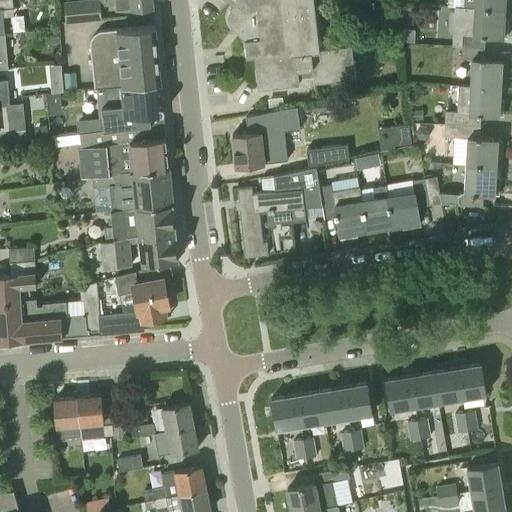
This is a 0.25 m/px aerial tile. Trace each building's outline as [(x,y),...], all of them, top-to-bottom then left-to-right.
[(0,0),(0,33),(4,33),(3,16),(3,7),(13,7),(12,0),(0,0)] [(153,0),(64,0),(67,22),(102,20),(101,5),(115,4),(115,9),(154,6),(153,0)] [(299,84),(298,77),(313,75),(314,82),(355,77),(351,45),(319,49),(313,0),(239,0),(241,9),(234,9),(227,10),(228,28),(234,27),(242,26),(243,32),(246,58),(254,57),(258,89),(299,84)] [(464,0),(464,7),(475,7),(475,8),(504,9),(504,0),(464,0)] [(503,35),(504,9),(475,8),(473,34),(461,33),(461,46),(484,47),(485,35),(507,36),(507,35),(503,35)] [(120,53),(158,50),(156,25),(118,28),(120,53)] [(158,50),(120,53),(118,28),(103,30),(100,30),(97,31),(95,33),(94,35),(92,37),(91,40),(90,42),(90,45),(95,88),(96,88),(122,85),(161,81),(158,50)] [(402,28),(401,40),(414,41),(414,29),(402,28)] [(47,30),(48,45),(60,44),(58,29),(47,30)] [(483,59),(484,47),(461,46),(460,59),(472,59),(470,85),(459,84),(458,86),(500,88),(502,61),(506,61),(506,60),(483,59)] [(0,104),(24,103),(23,102),(0,104),(0,69),(8,69),(8,68),(0,68),(0,104)] [(96,88),(99,116),(100,129),(165,121),(164,112),(161,81),(122,85),(96,88)] [(499,113),(500,88),(458,86),(457,111),(444,110),(444,124),(480,126),(481,113),(503,114),(503,113),(499,113)] [(46,93),(47,101),(60,99),(59,92),(46,93)] [(312,105),(314,114),(330,110),(329,102),(312,105)] [(24,103),(0,104),(0,130),(10,130),(9,116),(24,114),(24,103)] [(422,108),(411,109),(412,121),(423,120),(422,108)] [(91,177),(169,170),(166,135),(165,121),(100,129),(79,131),(81,146),(77,146),(81,178),(91,177)] [(409,123),(393,125),(395,144),(411,143),(409,123)] [(479,137),(480,126),(444,124),(443,136),(467,137),(466,164),(496,166),(497,139),(501,140),(501,139),(479,137)] [(419,138),(426,138),(430,132),(426,126),(419,126),(415,132),(419,138)] [(264,151),(262,130),(232,134),(236,166),(265,163),(264,151)] [(306,148),(308,166),(349,157),(347,144),(306,148)] [(378,152),(367,154),(369,161),(373,164),(380,163),(378,152)] [(494,192),(496,166),(466,164),(464,191),(459,190),(459,192),(458,203),(465,204),(465,205),(482,207),(483,192),(498,193),(498,192),(494,192)] [(323,205),(319,185),(316,166),(273,175),(273,176),(275,190),(263,191),(253,192),(253,186),(238,188),(239,200),(240,208),(245,256),(268,254),(267,240),(262,241),(259,211),(267,210),(268,223),(305,219),(305,217),(304,206),(323,205)] [(136,207),(172,204),(169,170),(91,177),(92,187),(133,182),(135,193),(136,207)] [(428,204),(429,204),(441,202),(439,191),(437,175),(425,177),(423,177),(428,204)] [(413,179),(414,189),(387,194),(392,224),(403,222),(419,220),(419,224),(420,223),(417,206),(428,204),(423,177),(413,179)] [(360,198),(358,186),(332,190),(331,183),(319,185),(323,205),(325,217),(336,216),(340,237),(341,237),(340,233),(365,229),(360,198)] [(458,203),(459,192),(440,191),(442,202),(458,203)] [(392,224),(387,194),(360,198),(365,229),(392,224)] [(114,239),(175,232),(172,204),(136,207),(110,210),(111,225),(105,226),(107,240),(100,240),(100,242),(114,239)] [(150,266),(171,261),(171,260),(178,259),(175,232),(114,239),(100,242),(103,268),(132,265),(130,242),(140,241),(143,263),(150,263),(150,266)] [(9,262),(35,259),(34,246),(8,248),(9,262)] [(0,301),(30,298),(29,285),(38,284),(36,266),(45,262),(44,256),(35,259),(9,262),(10,273),(0,273),(0,301)] [(141,309),(143,321),(165,315),(163,306),(170,304),(168,296),(175,294),(172,275),(171,261),(150,266),(115,276),(119,293),(132,290),(136,310),(141,309)] [(100,313),(97,281),(80,285),(81,299),(83,300),(85,314),(67,315),(65,301),(43,302),(42,305),(37,305),(36,298),(30,298),(0,301),(0,340),(63,335),(87,333),(99,332),(101,332),(100,313)] [(143,328),(143,321),(141,309),(136,310),(100,313),(101,332),(143,328)] [(457,366),(461,398),(486,393),(481,362),(457,366)] [(438,402),(461,398),(457,366),(433,370),(438,402)] [(415,405),(438,402),(433,370),(410,374),(415,405)] [(390,410),(415,405),(410,374),(385,378),(390,410)] [(342,385),(348,417),(372,412),(367,381),(342,385)] [(324,421),(348,417),(342,385),(319,388),(324,421)] [(301,425),(324,421),(319,388),(295,392),(301,425)] [(276,429),(301,425),(295,392),(270,396),(276,429)] [(104,436),(103,424),(112,424),(111,415),(111,406),(101,407),(100,394),(77,396),(81,435),(81,438),(104,436)] [(61,436),(81,435),(77,396),(54,398),(56,427),(60,426),(61,436)] [(167,430),(193,424),(189,402),(162,407),(167,430)] [(464,411),(467,430),(478,429),(475,410),(464,411)] [(458,432),(467,430),(464,411),(455,413),(458,432)] [(113,438),(128,437),(126,414),(111,415),(112,424),(112,432),(113,438)] [(417,419),(420,438),(430,436),(427,417),(417,419)] [(410,440),(420,438),(417,419),(407,420),(410,440)] [(141,434),(155,431),(153,422),(139,424),(141,434)] [(193,424),(167,430),(155,432),(158,454),(198,447),(193,424)] [(350,430),(353,449),(364,447),(361,428),(350,430)] [(343,450),(353,449),(350,430),(340,431),(343,450)] [(303,438),(306,457),(316,455),(313,436),(303,438)] [(296,458),(306,457),(303,438),(293,440),(296,458)] [(470,491),(502,486),(498,461),(466,467),(470,491)] [(153,499),(206,488),(201,465),(162,473),(164,486),(151,489),(153,498),(153,499)] [(291,511),(300,511),(330,506),(325,482),(350,477),(347,465),(318,472),(321,483),(317,484),(316,481),(287,488),(291,511)] [(438,497),(457,493),(455,483),(436,486),(438,497)] [(490,511),(506,509),(502,486),(470,491),(457,493),(438,497),(440,506),(458,503),(459,511),(490,511)] [(206,488),(153,499),(155,508),(168,505),(169,511),(205,511),(210,511),(206,488)] [(21,511),(14,489),(0,490),(0,511),(21,511)] [(145,500),(153,498),(151,489),(144,490),(145,500)]
